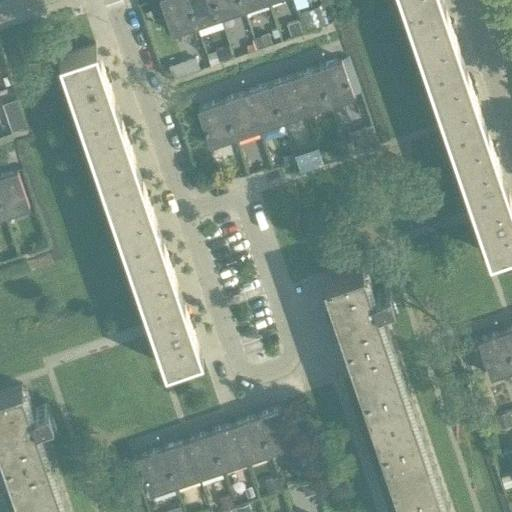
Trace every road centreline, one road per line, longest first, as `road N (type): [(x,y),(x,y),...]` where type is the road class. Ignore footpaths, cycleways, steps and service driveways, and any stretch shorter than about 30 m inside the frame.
road 1 (residential): [(243,378),(177,210),(112,0)]
road 2 (residential): [(468,0),(511,130)]
